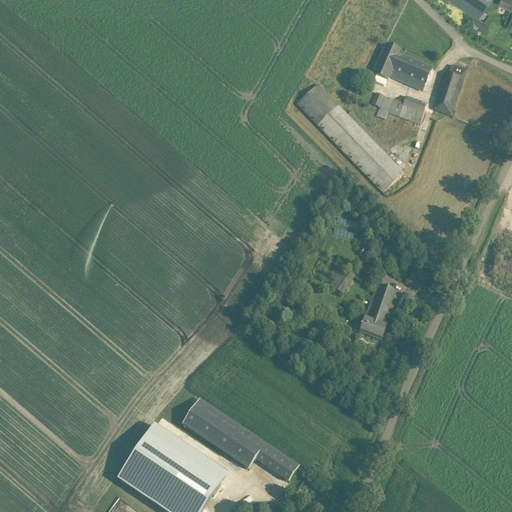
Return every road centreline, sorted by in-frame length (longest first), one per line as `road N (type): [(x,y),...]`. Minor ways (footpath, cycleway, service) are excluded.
road 1 (unclassified): [(346,511),(511,155)]
road 2 (unclassified): [(511,72),(462,46),(416,0)]
